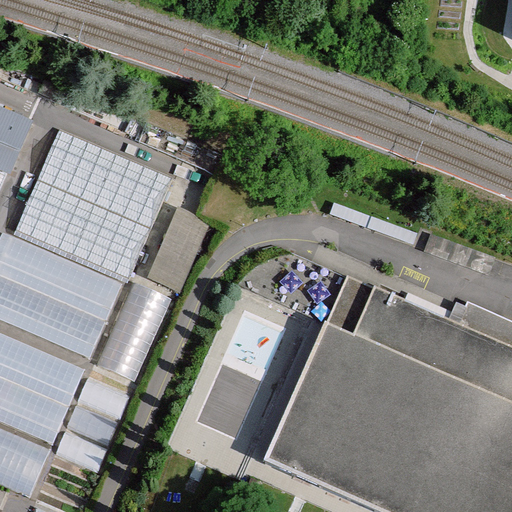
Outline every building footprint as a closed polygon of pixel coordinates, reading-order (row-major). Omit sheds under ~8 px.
[(31,118),(0,105),(0,168),(9,173),(31,118)] [(172,177),(60,130),(17,232),(129,279),(172,177)] [(0,195),(9,173),(0,168),(0,195)] [(148,244),(137,271),(183,291),(213,222),(180,208),(162,250),(148,244)] [(121,285),(3,234),(0,240),(0,321),(89,359),(121,285)] [(376,511),(511,511),(511,330),(469,312),(462,329),(353,281),(330,332),(317,327),(258,461),(376,511)] [(100,369),(135,384),(171,301),(136,286),(100,369)] [(0,420),(54,444),(86,372),(0,334),(0,420)] [(50,452),(0,430),(0,486),(29,499),(50,452)]
